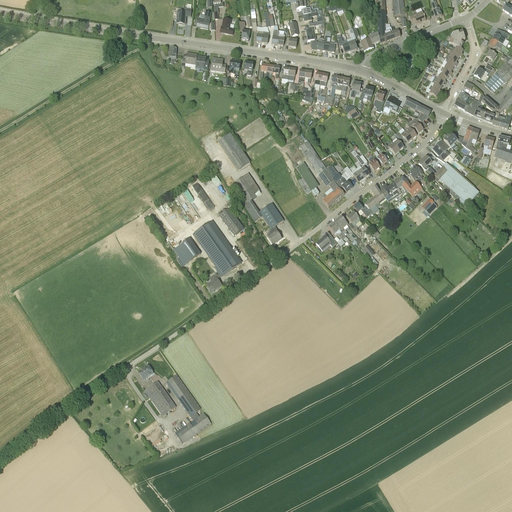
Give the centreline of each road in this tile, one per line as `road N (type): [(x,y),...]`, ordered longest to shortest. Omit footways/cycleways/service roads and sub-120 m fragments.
road 1 (unclassified): [(0,460),(356,198),(418,148),(442,113)]
road 2 (tertiary): [(304,60),(38,20)]
road 3 (track): [(158,38),(0,130)]
